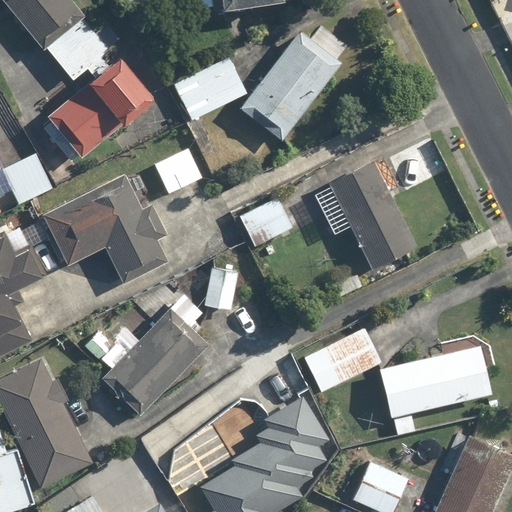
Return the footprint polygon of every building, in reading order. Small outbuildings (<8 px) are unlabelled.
[(89,12),(78,0),(0,0),(44,51),(89,12)] [(128,0),(133,9),(150,0),(128,0)] [(201,0),(202,9),(273,0),(201,0)] [(340,62),(299,31),(242,108),(283,138),(340,62)] [(158,96),(120,55),(51,119),(89,160),(158,96)] [(228,55),(171,81),(187,117),(244,91),(228,55)] [(187,146),(155,159),(169,192),(200,180),(187,146)] [(0,160),(0,198),(3,196),(9,207),(51,184),(33,151),(4,167),(0,160)] [(417,244),(374,158),(314,188),(339,236),(351,230),(370,268),(417,244)] [(124,172),(42,210),(45,216),(29,223),(37,241),(52,235),(67,267),(105,249),(123,287),(169,266),(157,239),(170,233),(155,200),(140,207),(124,172)] [(297,227),(278,191),(236,212),(255,248),(297,227)] [(0,230),(0,336),(23,325),(6,293),(43,274),(28,244),(11,253),(0,230)] [(239,266),(209,262),(204,310),(234,313),(239,266)] [(212,341),(170,303),(100,380),(143,418),(212,341)] [(364,327),(305,358),(323,391),(382,360),(364,327)] [(392,418),(395,418),(398,433),(419,428),(416,413),(494,395),(482,342),(380,366),(392,418)] [(42,357),(0,376),(0,403),(39,488),(46,485),(49,493),(69,484),(66,476),(92,464),(63,401),(68,399),(58,376),(52,379),(42,357)] [(214,507),(205,511),(274,511),(273,511),(302,494),(297,486),(314,475),(311,470),(326,461),(318,447),(330,440),(303,395),(264,418),(269,426),(255,434),(259,442),(231,459),(234,464),(201,484),(214,507)] [(0,511),(3,511),(34,504),(18,447),(6,450),(0,428),(0,511)] [(498,511),(511,478),(511,449),(464,431),(432,511),(498,511)] [(390,511),(407,476),(369,459),(351,498),(380,511),(390,511)] [(106,511),(104,509),(98,511),(166,511),(160,501),(141,511),(106,511)]
